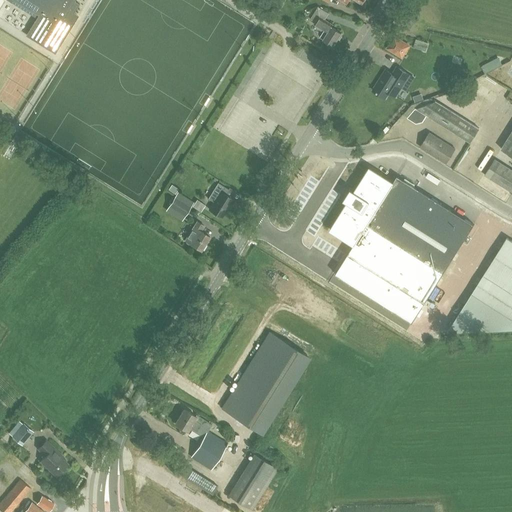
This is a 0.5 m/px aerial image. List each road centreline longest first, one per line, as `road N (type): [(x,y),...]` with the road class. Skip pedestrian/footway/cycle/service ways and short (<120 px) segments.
road 1 (tertiary): [(112,453),(306,137)]
road 2 (unclassified): [(511,213),(410,150),(344,153),(306,137)]
road 3 (tertiary): [(306,137),(392,0)]
